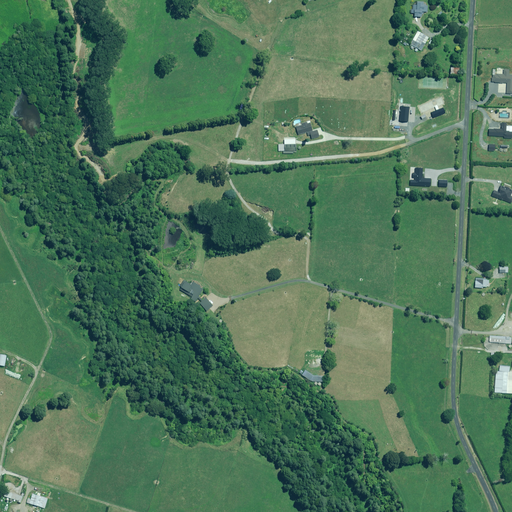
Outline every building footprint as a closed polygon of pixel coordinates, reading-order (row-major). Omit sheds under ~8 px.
[(425,2),(417,2),(417,5),(413,5),(413,10),(411,9),(411,13),(414,13),(414,17),(421,17),(421,12),(427,12),(427,6),(425,6),(425,2)] [(429,37),(418,31),(410,44),(418,49),(420,46),(423,48),(429,37)] [(503,75),(493,74),(492,78),(491,82),(506,83),(506,93),(511,93),(511,75),(509,75),(509,70),(503,69),(503,75)] [(409,107),(400,106),(399,121),(408,122),(409,107)] [(307,124),(307,122),(301,124),(302,125),(296,127),(298,135),(307,132),(308,136),(310,135),(311,139),(319,136),(317,130),(312,131),(310,123),(307,124)] [(511,131),(506,132),(506,123),(501,123),(501,129),(494,129),(489,129),(488,136),(504,136),(504,138),(511,138),(511,132),(511,131)] [(296,152),(296,144),(284,144),(284,151),(293,151),(293,152),(296,152)] [(498,192),(494,190),(491,196),(501,200),(502,200),(511,203),(511,200),(511,196),(510,196),(511,191),(511,189),(500,185),(498,192)] [(489,280),(475,279),(475,287),(482,288),(483,287),(488,287),(489,280)] [(200,297),(204,289),(200,287),(200,286),(192,282),(191,285),(183,281),(180,287),(181,287),(180,288),(181,288),(180,290),(192,297),(190,299),(195,302),(198,298),(201,302),(200,303),(206,311),(212,306),(206,298),(203,300),(200,297)] [(490,335),(489,342),(511,344),(511,337),(490,335)] [(11,358),(9,358),(4,372),(12,375),(18,360),(12,357),(11,358)] [(510,367),(500,366),(499,372),(496,371),(495,393),(506,393),(508,372),(509,372),(510,367)] [(13,499),(14,499),(13,501),(16,502),(16,501),(18,502),(21,503),(22,497),(5,491),(4,496),(10,498),(13,499)] [(33,505),(36,495),(32,494),(31,500),(28,499),(26,503),(33,505)] [(36,495),(33,505),(44,508),(47,499),(36,495)]
